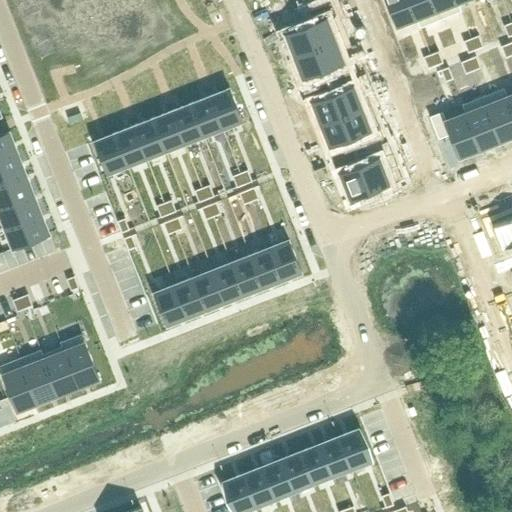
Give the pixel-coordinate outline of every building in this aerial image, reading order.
[(409,0),(385,0),(396,25),(416,17),(409,0)] [(433,0),(409,0),(416,17),(419,26),(440,18),(433,0)] [(456,0),(433,0),(440,18),(461,10),(457,1),(456,0)] [(312,21),(286,32),(294,54),(339,36),(330,15),(335,13),(330,1),(307,9),(312,21)] [(511,24),(511,21),(503,24),(507,35),(511,33),(511,24)] [(478,34),(471,36),(475,48),(483,45),(478,34)] [(339,36),(294,54),(303,76),(329,66),(334,78),(356,69),(351,56),(347,57),(339,36)] [(471,36),(463,39),(467,51),(475,48),(471,36)] [(511,51),(508,42),(501,45),(505,56),(511,53),(511,51)] [(438,49),(430,52),(435,64),(442,61),(438,49)] [(430,52),(423,55),(427,67),(435,64),(430,52)] [(476,55),(468,58),(472,69),(480,66),(476,55)] [(468,58),(460,61),(465,72),(472,69),(468,58)] [(448,66),(440,69),(445,80),(452,77),(448,66)] [(339,90),(312,100),(321,122),(370,103),(356,69),(334,78),(339,90)] [(503,86),(482,94),(499,138),(511,133),(511,111),(506,95),(507,95),(503,86)] [(229,87),(209,95),(221,126),(241,118),(229,87)] [(482,94),(462,102),(465,111),(466,111),(479,146),(479,147),(480,150),(492,145),(491,142),(499,138),(482,94)] [(209,95),(190,102),(203,133),(221,126),(209,95)] [(190,102),(171,110),(183,141),(203,133),(190,102)] [(370,103),(321,122),(329,144),(356,134),(361,146),(383,137),(370,103)] [(171,110),(152,117),(165,148),(183,141),(171,110)] [(442,110),(429,115),(438,137),(450,132),(459,154),(479,147),(479,146),(466,111),(465,111),(445,119),(442,110)] [(80,112),(67,116),(69,122),(82,118),(80,112)] [(152,117),(133,125),(145,156),(165,148),(152,117)] [(133,125),(114,132),(127,163),(145,156),(133,125)] [(8,130),(0,133),(0,157),(16,151),(16,150),(8,130)] [(114,132),(94,140),(107,171),(127,163),(114,132)] [(341,173),(338,175),(343,189),(347,188),(350,197),(362,192),(363,196),(378,190),(376,187),(401,177),(387,140),(360,150),(365,162),(340,172),(341,173)] [(16,151),(0,157),(0,180),(25,171),(17,150),(16,150),(16,151)] [(247,169),(239,172),(244,183),(252,180),(247,169)] [(25,171),(0,180),(0,203),(32,191),(33,191),(25,171)] [(239,172),(232,175),(236,186),(244,183),(239,172)] [(209,184),(201,187),(206,198),(213,195),(209,184)] [(254,186),(246,189),(251,200),(258,197),(254,186)] [(201,187),(194,190),(198,201),(206,198),(201,187)] [(246,189),(239,192),(243,203),(251,200),(246,189)] [(32,191),(0,203),(0,212),(5,225),(40,211),(32,191)] [(171,198),(163,201),(168,213),(176,210),(171,198)] [(163,201),(156,204),(160,216),(168,213),(163,201)] [(216,201),(208,204),(213,215),(220,212),(216,201)] [(208,204),(201,207),(205,218),(213,215),(208,204)] [(40,211),(5,225),(13,246),(48,232),(40,211)] [(511,215),(491,223),(501,248),(504,247),(511,244),(511,215)] [(178,216),(170,219),(175,230),(182,227),(178,216)] [(124,217),(117,220),(121,231),(129,228),(124,217)] [(170,219),(163,222),(167,233),(175,230),(170,219)] [(131,234),(123,237),(128,248),(136,245),(131,234)] [(288,238),(269,246),(281,277),(301,269),(288,238)] [(269,246),(250,254),(262,285),(281,277),(269,246)] [(250,254),(231,261),(243,292),(262,285),(250,254)] [(231,261),(212,268),(224,299),(243,292),(231,261)] [(212,268),(193,276),(205,307),(224,299),(212,268)] [(74,275),(66,278),(71,289),(78,286),(74,275)] [(193,276),(174,283),(186,314),(205,307),(193,276)] [(174,283),(154,291),(166,322),(186,314),(174,283)] [(28,293),(20,296),(24,307),(32,304),(28,293)] [(20,296),(12,299),(17,310),(24,307),(20,296)] [(81,332),(59,340),(61,345),(62,344),(78,385),(79,384),(98,376),(81,332)] [(43,352),(42,352),(58,393),(78,385),(62,344),(61,345),(43,352)] [(41,348),(20,356),(38,400),(58,393),(42,352),(43,352),(41,348)] [(20,356),(0,363),(0,366),(16,408),(36,401),(38,400),(20,356)] [(358,427),(338,435),(351,466),(370,458),(358,427)] [(338,435),(319,442),(332,473),(351,466),(338,435)] [(319,442),(300,450),(313,481),(332,473),(319,442)] [(300,450),(281,457),(293,488),(313,481),(300,450)] [(281,457),(262,465),(274,496),(293,488),(281,457)] [(262,465),(243,472),(255,503),(274,496),(262,465)] [(243,472),(223,480),(236,511),(255,503),(243,472)] [(388,492),(381,495),(385,506),(393,503),(388,492)]
